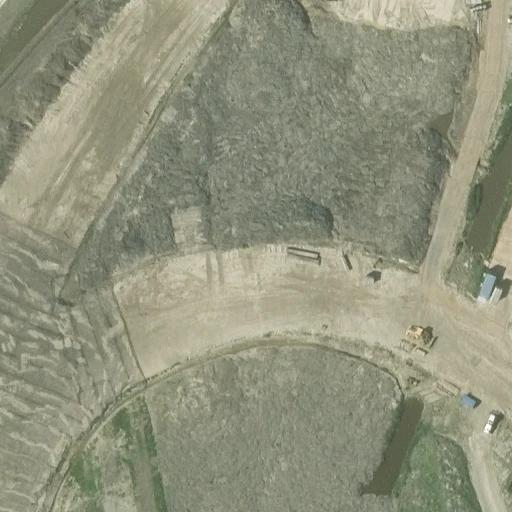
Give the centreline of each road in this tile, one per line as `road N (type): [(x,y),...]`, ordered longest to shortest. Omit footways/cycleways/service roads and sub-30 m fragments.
road 1 (motorway): [(0,489),(17,434),(92,358),(195,312),(329,298),(402,314),(484,358),(511,384)]
road 2 (track): [(402,314),(447,216),(504,0)]
road 3 (motorway): [(180,0),(147,35),(33,202),(0,270)]
